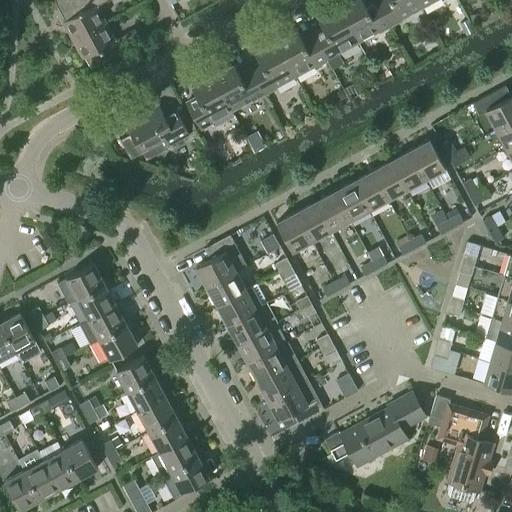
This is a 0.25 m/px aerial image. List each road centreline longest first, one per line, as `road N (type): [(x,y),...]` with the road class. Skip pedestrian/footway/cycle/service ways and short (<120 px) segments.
road 1 (residential): [(511,80),(155,268)]
road 2 (residential): [(17,187),(41,134),(186,51)]
road 3 (residential): [(155,268),(252,457)]
road 4 (residential): [(17,187),(133,227),(155,268)]
road 5 (residential): [(252,457),(398,372)]
